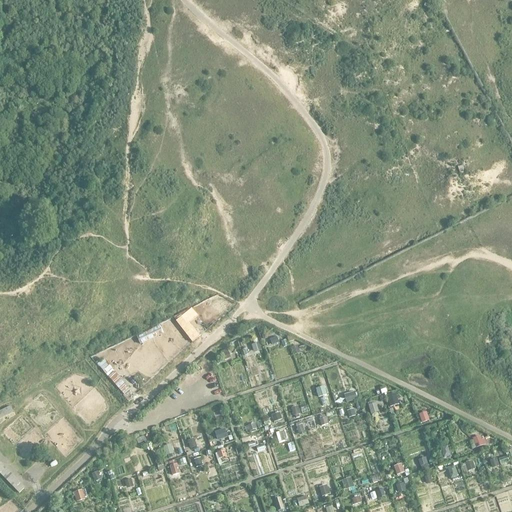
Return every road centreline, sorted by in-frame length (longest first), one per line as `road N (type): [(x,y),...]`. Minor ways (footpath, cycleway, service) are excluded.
road 1 (unknown): [(143,0),(127,143),(127,246),(147,277),(208,286),(315,323),(434,293),(458,261),(487,256),(511,270)]
road 2 (unclassified): [(243,307),(116,420),(29,511)]
